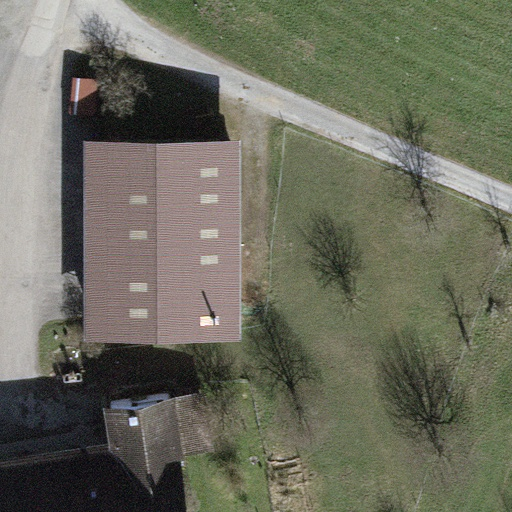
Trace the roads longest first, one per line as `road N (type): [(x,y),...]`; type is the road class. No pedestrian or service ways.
road 1 (track): [(59,0),(247,90),(511,198)]
road 2 (track): [(247,90),(249,316)]
